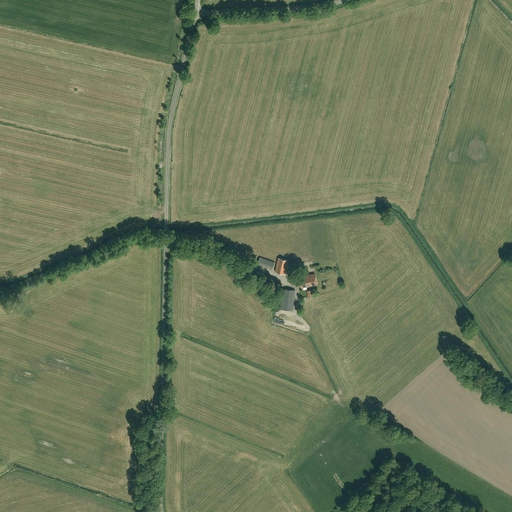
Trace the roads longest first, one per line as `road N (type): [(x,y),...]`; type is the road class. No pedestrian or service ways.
road 1 (unclassified): [(161,511),(165,242)]
road 2 (unclassified): [(165,242),(168,138),(194,13)]
road 3 (unclassified): [(194,13),(344,0)]
